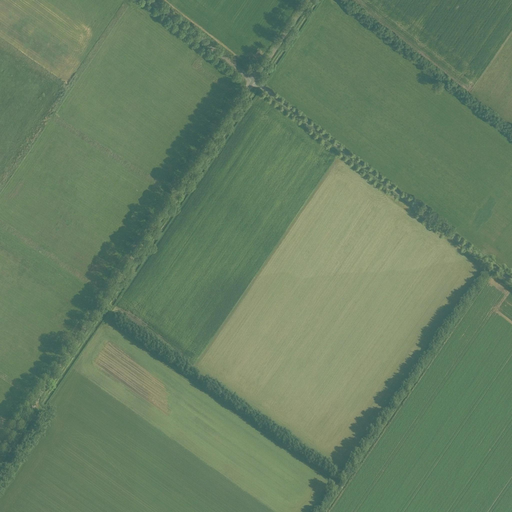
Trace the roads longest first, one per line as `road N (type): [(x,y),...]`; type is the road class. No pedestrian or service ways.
road 1 (unclassified): [(0,450),(252,79)]
road 2 (unclassified): [(511,282),(252,79)]
road 3 (unclassified): [(252,79),(151,0)]
